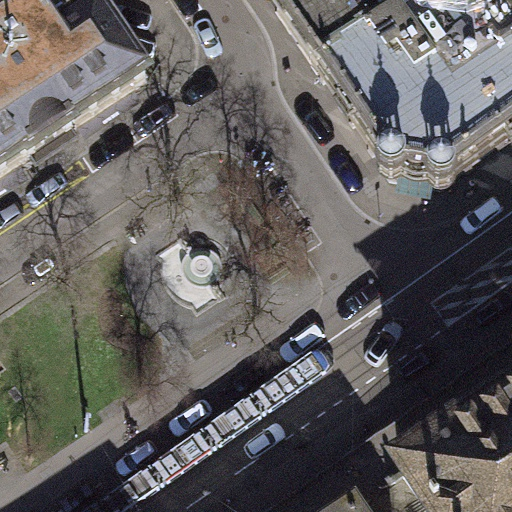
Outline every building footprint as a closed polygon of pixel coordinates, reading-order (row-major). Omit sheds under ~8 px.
[(86,0),(0,0),(0,185),(48,153),(146,87),(86,0)] [(269,0),(318,75),(430,0),(269,0)] [(441,193),(511,139),(511,37),(476,0),(430,0),(318,75),(383,178),(441,193)] [(511,0),(476,0),(511,37),(511,0)] [(428,511),(511,511),(511,397),(402,473),(428,511)]
